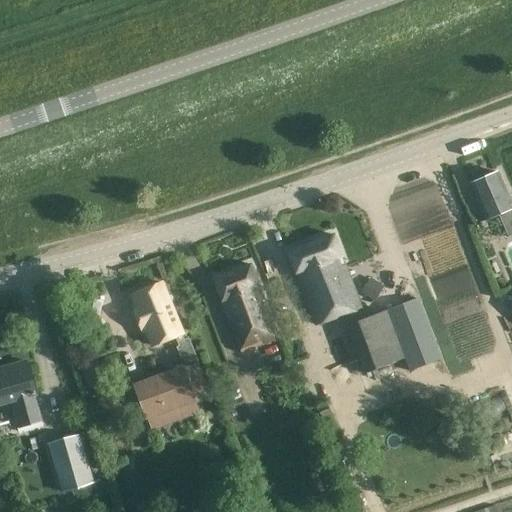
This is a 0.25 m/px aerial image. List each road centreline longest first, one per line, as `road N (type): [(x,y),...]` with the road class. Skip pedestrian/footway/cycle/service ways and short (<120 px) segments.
road 1 (residential): [(0,277),(261,206),(511,114)]
road 2 (tertiary): [(0,128),(363,0)]
road 3 (track): [(376,511),(261,206)]
